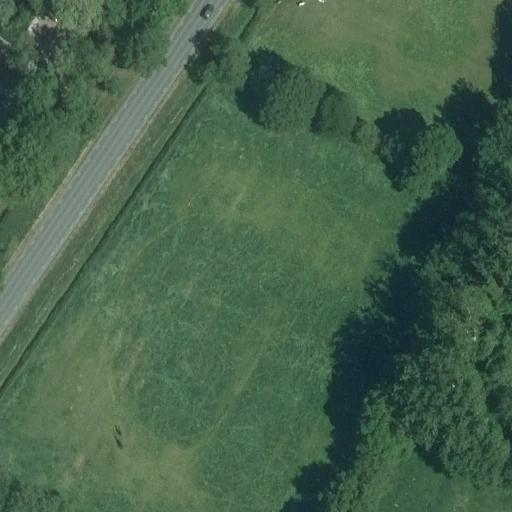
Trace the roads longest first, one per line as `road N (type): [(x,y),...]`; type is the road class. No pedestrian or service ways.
road 1 (secondary): [(0,311),(212,0)]
road 2 (residential): [(0,135),(87,0)]
